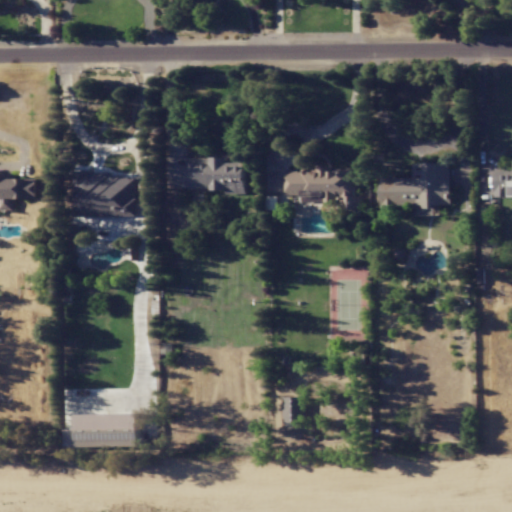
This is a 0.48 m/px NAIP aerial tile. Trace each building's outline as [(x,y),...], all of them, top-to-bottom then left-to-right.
[(187,189),(227,189),(227,194),(246,194),(246,163),(228,163),(228,157),(187,157),(187,189)] [(450,162),(412,163),(413,177),(381,178),(381,206),(416,205),(416,214),(439,214),(438,205),(451,204),(450,162)] [(287,169),(286,197),(325,198),(324,203),(341,203),(340,213),(362,213),(363,196),(354,196),(354,170),(287,169)] [(511,170),(495,170),(494,197),(511,196),(511,170)] [(0,211),(15,211),(15,198),(37,198),(37,178),(7,178),(7,173),(0,173),(0,211)] [(74,218),(137,216),(136,173),(73,174),(74,218)] [(306,396),(283,397),(284,424),(307,423),(306,396)] [(77,414),(77,429),(62,430),(63,447),(141,446),(141,413),(77,414)]
